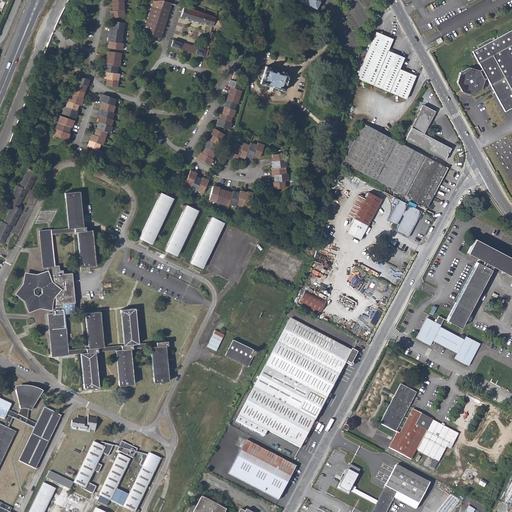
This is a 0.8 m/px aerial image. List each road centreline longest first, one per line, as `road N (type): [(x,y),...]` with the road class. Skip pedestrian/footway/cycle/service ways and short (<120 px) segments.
road 1 (residential): [(482,167),(463,181),(289,511)]
road 2 (tertiary): [(393,0),(482,167)]
road 3 (unclassified): [(0,149),(47,27)]
